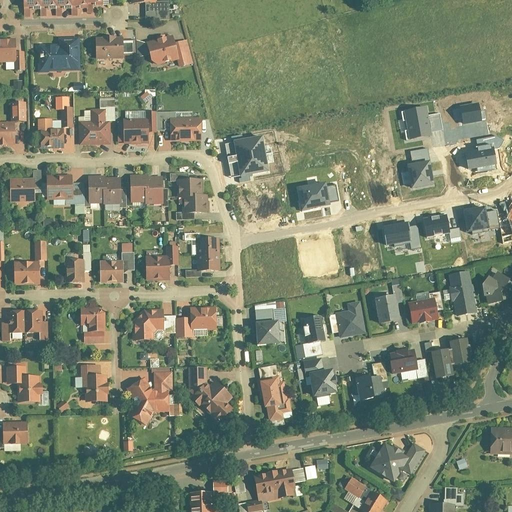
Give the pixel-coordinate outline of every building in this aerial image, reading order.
[(38,0),(22,0),(23,12),(38,12),(38,0)] [(54,0),(38,0),(38,12),(54,11),(54,0)] [(70,0),(54,0),(54,11),(70,11),(70,0)] [(86,0),(70,0),(70,11),(86,10),(86,0)] [(102,0),(86,0),(86,10),(102,10),(102,0)] [(156,0),(129,0),(129,8),(156,8),(156,0)] [(144,9),(145,24),(168,24),(168,9),(144,9)] [(95,40),(95,63),(122,62),(122,39),(95,40)] [(177,63),(170,39),(146,46),(152,70),(177,63)] [(38,47),(38,75),(79,75),(79,41),(58,41),(58,47),(38,47)] [(0,65),(15,66),(15,42),(0,42),(0,65)] [(145,47),(134,44),(135,61),(148,59),(145,47)] [(192,67),(185,44),(173,47),(180,71),(192,67)] [(134,56),(134,45),(122,45),(122,56),(134,56)] [(25,73),(24,55),(15,55),(16,73),(25,73)] [(22,83),(13,84),(14,93),(23,92),(22,83)] [(145,95),(139,100),(142,103),(148,98),(145,95)] [(28,122),(28,102),(12,103),(13,122),(16,122),(28,122)] [(476,102),(454,106),(458,126),(480,122),(476,102)] [(511,104),(497,107),(501,128),(511,125),(511,104)] [(424,109),(401,112),(406,142),(430,138),(429,134),(440,132),(438,116),(425,118),(424,109)] [(72,131),(72,110),(61,110),(61,131),(72,131)] [(91,112),(91,125),(77,125),(78,148),(110,148),(110,124),(106,124),(106,112),(91,112)] [(155,136),(154,116),(145,116),(145,136),(155,136)] [(169,116),(155,116),(155,135),(169,134),(169,116)] [(144,121),(122,122),(123,147),(145,146),(144,121)] [(200,121),(169,122),(170,145),(200,144),(200,121)] [(0,122),(0,145),(17,145),(16,122),(13,122),(0,122)] [(40,133),(40,152),(63,152),(63,133),(40,133)] [(235,144),(241,178),(268,173),(262,139),(235,144)] [(489,148),(463,152),(467,172),(493,168),(489,148)] [(413,188),(433,185),(429,164),(410,167),(413,188)] [(43,192),(43,171),(35,171),(35,180),(35,192),(43,192)] [(383,172),(357,177),(361,197),(386,192),(383,172)] [(74,175),(50,176),(50,200),(68,200),(75,199),(74,184),(74,175)] [(148,178),(148,175),(132,175),(133,187),(133,203),(148,202),(148,178)] [(106,179),(106,176),(91,177),(91,189),(92,204),(107,204),(106,179)] [(163,189),(163,177),(148,178),(148,202),(148,205),(164,205),(163,189)] [(122,188),(122,179),(106,179),(107,204),(107,207),(123,206),(122,188)] [(11,180),(11,204),(36,203),(35,192),(35,180),(11,180)] [(190,181),(178,181),(178,197),(183,197),(206,196),(205,181),(190,181)] [(86,189),(86,184),(74,184),(75,199),(68,200),(68,205),(86,205),(86,189)] [(323,185),(294,190),(298,212),(325,208),(324,204),(338,201),(336,186),(323,188),(323,185)] [(209,196),(206,196),(183,197),(184,212),(196,212),(210,211),(209,196)] [(505,222),(500,229),(503,243),(511,241),(511,200),(510,199),(495,215),(505,222)] [(485,207),(458,211),(462,235),(500,229),(499,222),(488,224),(485,207)] [(178,212),(178,220),(196,219),(196,212),(184,212),(178,212)] [(450,215),(423,220),(427,241),(454,236),(450,215)] [(417,221),(378,227),(381,249),(399,246),(409,244),(410,251),(421,249),(417,221)] [(335,238),(341,269),(361,265),(354,234),(335,238)] [(303,243),(309,274),(329,271),(322,239),(303,243)] [(219,274),(219,242),(197,242),(198,275),(219,274)] [(46,263),(46,245),(33,245),(34,263),(46,263)] [(178,269),(178,250),(169,250),(169,260),(168,269),(178,269)] [(134,272),(134,256),(122,256),(123,264),(122,272),(134,272)] [(145,260),(145,284),(168,284),(168,269),(169,260),(145,260)] [(83,274),(83,263),(63,263),(64,286),(83,286),(83,274)] [(39,264),(13,265),(14,288),(39,288),(39,264)] [(123,264),(99,264),(99,286),(122,286),(122,272),(123,264)] [(467,274),(449,277),(451,287),(449,288),(452,301),(454,301),(457,318),(475,315),(467,274)] [(497,274),(494,279),(489,275),(482,281),(485,289),(488,306),(505,303),(504,294),(511,285),(497,274)] [(394,298),(376,301),(381,325),(399,322),(394,298)] [(408,307),(412,325),(437,320),(433,301),(408,307)] [(216,309),(189,310),(190,321),(190,334),(216,333),(216,309)] [(361,311),(329,318),(334,341),(366,334),(361,311)] [(38,313),(23,314),(23,336),(39,336),(39,325),(38,313)] [(163,319),(163,313),(144,313),(133,324),(132,344),(153,344),(153,337),(156,334),(163,334),(163,319)] [(23,314),(7,314),(7,326),(8,336),(23,336),(23,314)] [(104,315),(80,315),(80,328),(86,328),(86,335),(104,336),(104,315)] [(175,318),(163,319),(163,334),(163,337),(175,336),(175,321),(175,318)] [(325,342),(321,318),(304,321),(308,345),(325,342)] [(278,319),(255,321),(257,345),(279,344),(278,319)] [(190,321),(175,321),(175,336),(175,341),(190,341),(190,334),(190,321)] [(47,343),(46,324),(39,325),(39,336),(39,343),(47,343)] [(82,336),(82,347),(104,346),(104,336),(82,336)] [(467,341),(450,344),(455,369),(472,365),(467,341)] [(431,343),(424,345),(426,354),(433,353),(431,343)] [(413,352),(389,356),(392,376),(416,372),(413,352)] [(449,352),(432,355),(437,380),(454,377),(449,352)] [(99,368),(80,368),(80,378),(84,378),(99,378),(99,368)] [(277,368),(258,371),(268,429),(285,426),(283,415),(290,414),(285,384),(280,385),(277,368)] [(25,370),(6,370),(6,388),(16,388),(16,380),(26,379),(25,370)] [(207,371),(188,371),(188,394),(192,402),(206,388),(207,371)] [(336,395),(332,373),(312,377),(316,399),(336,395)] [(173,376),(155,376),(155,396),(167,396),(173,395),(173,376)] [(99,378),(84,378),(84,405),(106,405),(107,378),(99,378)] [(377,378),(356,382),(361,403),(381,399),(381,395),(377,378)] [(40,406),(39,379),(26,379),(16,380),(16,388),(17,406),(40,406)] [(167,406),(167,396),(155,396),(144,380),(127,391),(135,404),(127,419),(145,429),(151,417),(154,415),(168,415),(167,406)] [(206,388),(192,402),(214,427),(228,415),(223,410),(232,402),(214,382),(206,388)] [(63,402),(57,408),(62,414),(69,409),(63,402)] [(180,417),(180,406),(167,406),(168,415),(168,417),(180,417)] [(27,425),(3,425),(3,431),(3,448),(27,447),(27,425)] [(511,427),(493,428),(492,454),(511,454),(511,427)] [(427,450),(416,443),(407,457),(411,459),(405,470),(411,474),(427,450)] [(133,453),(132,444),(124,445),(125,454),(133,453)] [(376,462),(372,468),(396,483),(405,470),(411,459),(407,457),(387,444),(383,451),(376,462)] [(367,457),(376,462),(383,451),(374,445),(367,457)] [(467,458),(458,462),(462,471),(471,467),(467,458)] [(316,471),(328,470),(327,461),(316,461),(316,471)] [(290,470),(252,478),(258,505),(296,498),(290,470)] [(234,494),(244,493),(242,476),(233,476),(234,494)] [(347,490),(361,498),(368,488),(353,479),(347,490)] [(361,498),(367,502),(374,491),(368,488),(361,498)] [(407,494),(399,489),(395,497),(403,501),(407,494)] [(464,506),(464,494),(458,493),(458,489),(448,489),(447,505),(457,506),(464,506)] [(381,511),(389,500),(374,491),(367,502),(362,511),(364,511),(381,511)] [(212,511),(212,495),(191,496),(191,511),(212,511)]
